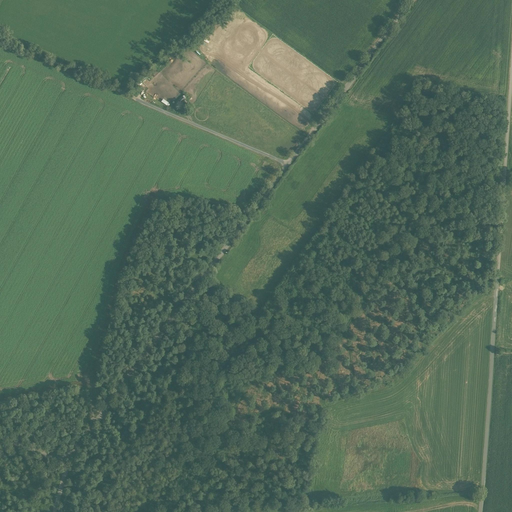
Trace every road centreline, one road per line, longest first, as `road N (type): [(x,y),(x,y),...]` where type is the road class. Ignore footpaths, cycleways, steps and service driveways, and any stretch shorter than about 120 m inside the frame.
road 1 (track): [(67,460),(391,25)]
road 2 (unclassified): [(480,511),(511,61)]
road 3 (track): [(288,162),(130,94)]
road 4 (track): [(0,355),(50,349),(68,360),(92,391),(94,422)]
